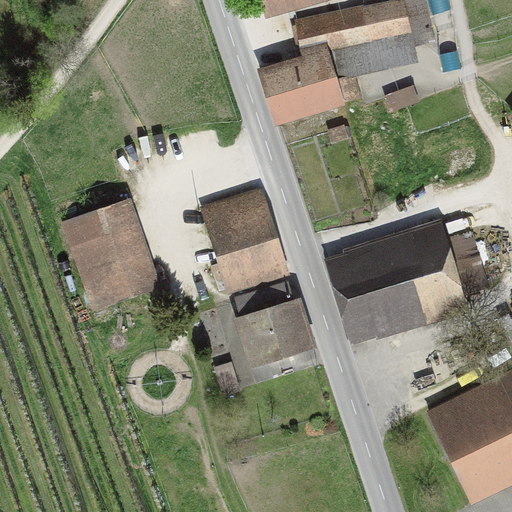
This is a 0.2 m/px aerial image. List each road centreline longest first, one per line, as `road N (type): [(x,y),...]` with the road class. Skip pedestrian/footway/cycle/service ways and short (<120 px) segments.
road 1 (tertiary): [(218,0),(389,511)]
road 2 (track): [(511,281),(336,358)]
road 3 (track): [(0,148),(120,0)]
